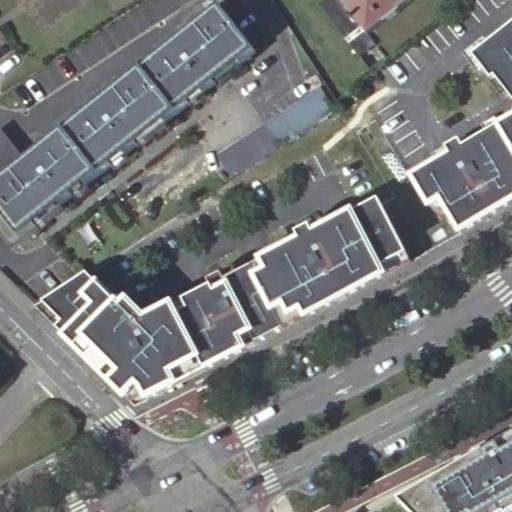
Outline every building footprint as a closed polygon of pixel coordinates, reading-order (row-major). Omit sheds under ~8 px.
[(413,0),(348,0),(343,4),(368,35),(413,0)] [(0,212),(20,238),(255,53),(221,9),(220,10),(217,7),(210,12),(213,17),(26,164),(0,130),(0,212)] [(511,30),(473,61),(492,85),(495,82),(511,103),(511,126),(501,133),(500,131),(463,153),(459,147),(446,155),(450,161),(413,184),(429,211),(441,205),(460,236),(499,213),(511,205),(511,30)] [(280,150),(336,113),(320,91),(265,126),(280,150)] [(88,277),(36,311),(106,381),(117,391),(134,408),(284,333),(293,328),(409,264),(378,202),(313,235),(310,228),(296,235),(300,242),(225,282),(221,275),(208,282),(212,289),(146,324),(128,305),(122,312),(88,277)] [(511,511),(511,440),(485,455),(483,453),(445,474),(431,483),(397,503),(405,511),(511,511)] [(405,511),(397,503),(394,500),(371,511),(405,511)]
